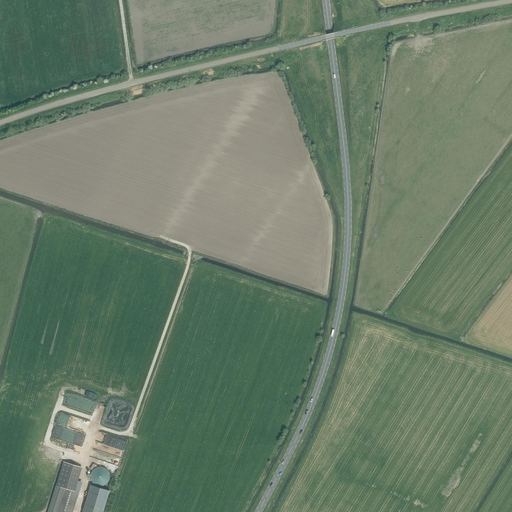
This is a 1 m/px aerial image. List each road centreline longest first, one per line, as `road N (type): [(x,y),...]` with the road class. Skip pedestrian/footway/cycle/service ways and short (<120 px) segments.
road 1 (primary): [(325,0),(346,179),(340,304),(308,410),(258,511)]
road 2 (tertiary): [(0,122),(170,73),(511,0)]
road 3 (track): [(95,429),(129,428),(184,274),(187,248),(159,236)]
